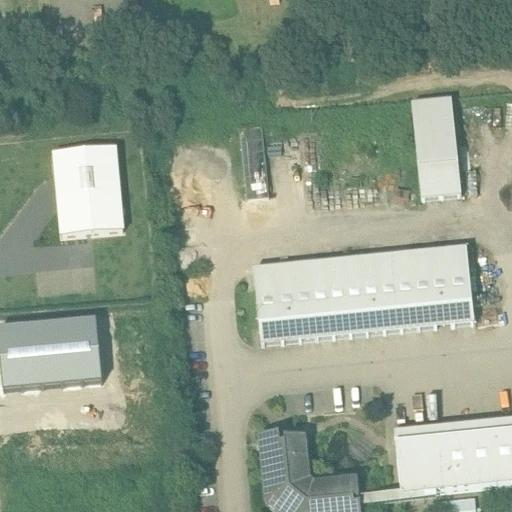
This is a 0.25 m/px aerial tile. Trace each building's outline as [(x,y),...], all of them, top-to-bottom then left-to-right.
[(452,104),(412,108),(422,203),(462,199),(452,104)] [(262,131),(240,133),(241,145),(263,143),(262,131)] [(263,143),(241,145),(242,157),(265,155),(263,143)] [(118,153),(55,157),(61,241),(124,236),(118,153)] [(265,155),(242,157),(243,169),(266,166),(265,155)] [(266,166),(243,169),(245,180),(267,178),(266,166)] [(267,178),(245,180),(246,192),(268,190),(267,178)] [(268,190),(246,192),(247,204),(269,202),(268,190)] [(467,252),(254,274),(262,349),(475,327),(467,252)] [(511,424),(395,437),(401,499),(511,487),(511,424)] [(305,441),(285,443),(285,449),(280,450),(280,440),(259,442),(266,508),(270,511),(360,511),(360,509),(354,510),(354,505),(360,504),(358,484),(313,488),(310,486),(305,441)]
